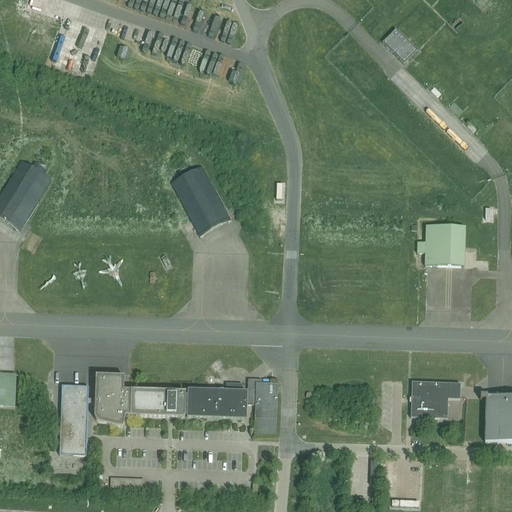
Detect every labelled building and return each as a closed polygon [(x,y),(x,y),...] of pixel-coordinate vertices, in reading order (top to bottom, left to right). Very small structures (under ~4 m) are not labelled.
[(417,52),(396,30),(395,30),(382,44),(403,65),(417,52)] [(431,92),(438,99),(441,96),(434,89),(431,92)] [(467,127),(474,134),(476,131),(469,125),(467,127)] [(12,178),(1,195),(0,196),(0,222),(18,234),(24,224),(25,222),(26,222),(27,219),(51,181),(42,176),(46,170),(34,162),(30,168),(21,163),(12,178)] [(170,185),(190,222),(200,239),(231,222),(225,212),(224,210),(225,209),(224,207),(223,207),(202,169),(193,173),(190,167),(176,174),(180,180),(170,185)] [(464,249),(465,229),(425,227),(425,244),(417,244),(417,255),(425,255),(424,267),(463,269),(464,249)] [(13,376),(0,375),(0,406),(15,407),(16,376),(13,376)] [(94,401),(88,401),(88,405),(92,405),(94,405),(94,414),(94,416),(94,418),(94,419),(95,420),(95,421),(96,422),(97,423),(98,424),(99,424),(122,429),(125,417),(167,419),(167,418),(166,418),(166,416),(174,416),(174,419),(174,418),(173,419),(184,419),(184,417),(186,417),(186,420),(202,420),(207,420),(246,422),(246,411),(254,411),(255,385),(261,385),(261,381),(259,381),(253,381),(248,381),(247,386),(247,394),(242,393),(242,386),(242,385),(226,385),(226,393),(187,391),(187,397),(185,397),(185,393),(130,391),(123,391),(123,387),(124,384),(124,378),(95,377),(94,401)] [(460,401),(460,387),(460,385),(411,384),(410,420),(447,421),(448,401),(460,401)] [(278,385),(261,385),(255,385),(254,411),(254,415),(254,430),(253,435),(276,436),(278,385)] [(88,405),(88,401),(88,388),(61,387),(59,457),(86,458),(86,440),(87,437),(88,405)] [(485,444),(511,444),(511,398),(487,398),(487,396),(480,396),(480,401),(486,401),(485,444)] [(110,489),(143,491),(144,481),(110,480),(110,489)]
